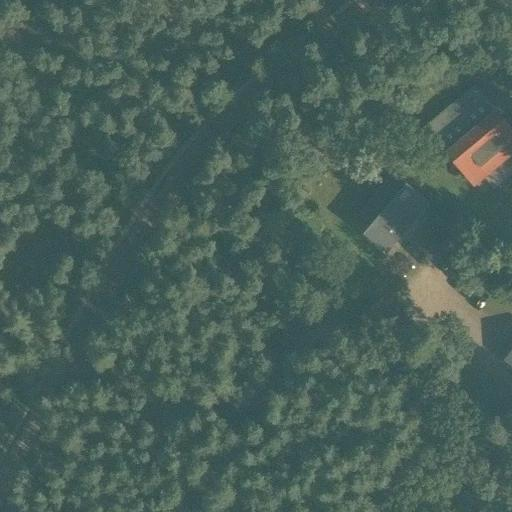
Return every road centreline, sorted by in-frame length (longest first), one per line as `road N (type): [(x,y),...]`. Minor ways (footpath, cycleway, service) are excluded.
road 1 (track): [(376,0),(201,145),(151,207)]
road 2 (track): [(73,348),(255,511)]
road 3 (track): [(73,348),(151,207)]
road 4 (track): [(0,483),(73,348)]
